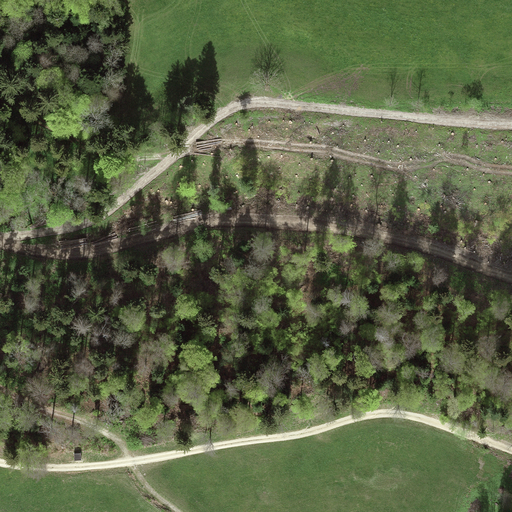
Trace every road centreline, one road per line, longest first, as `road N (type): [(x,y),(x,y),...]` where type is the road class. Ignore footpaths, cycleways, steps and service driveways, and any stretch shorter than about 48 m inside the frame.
road 1 (track): [(0,236),(77,226),(108,212),(237,107),(511,122)]
road 2 (track): [(0,240),(67,253),(217,220),(339,228),(511,277)]
road 3 (track): [(129,461),(389,413),(511,452)]
road 4 (track): [(0,97),(98,152),(137,157),(184,148)]
road 5 (track): [(0,388),(111,436),(129,461)]
road 6 (track): [(129,461),(0,463)]
